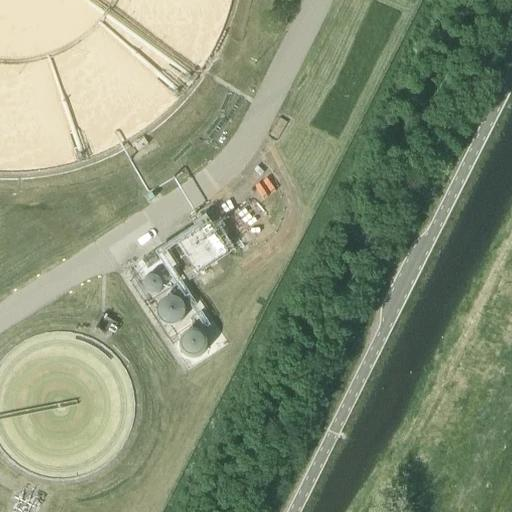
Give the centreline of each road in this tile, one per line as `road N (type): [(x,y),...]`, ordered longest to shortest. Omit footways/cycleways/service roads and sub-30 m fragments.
road 1 (unclassified): [(295,511),(511,77)]
road 2 (unknown): [(0,204),(84,196),(140,170),(209,106),(245,52),(259,0)]
